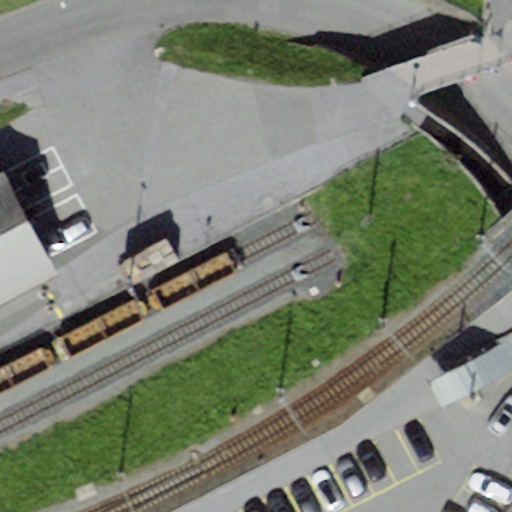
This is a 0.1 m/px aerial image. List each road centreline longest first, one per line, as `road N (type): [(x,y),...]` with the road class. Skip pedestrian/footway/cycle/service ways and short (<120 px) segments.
road 1 (tertiary): [(229,0),(321,7),(398,33),(511,114)]
road 2 (tertiary): [(0,50),(135,6),(228,0)]
